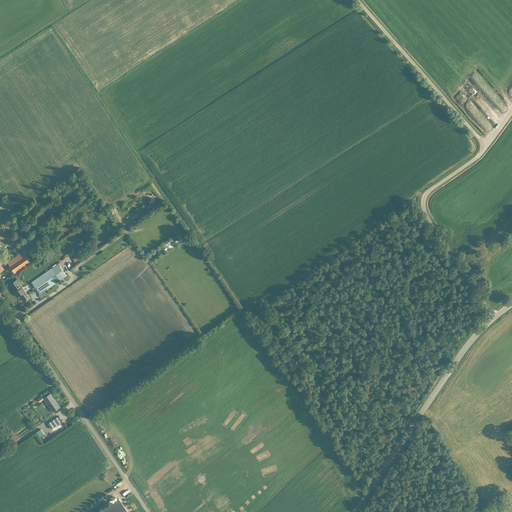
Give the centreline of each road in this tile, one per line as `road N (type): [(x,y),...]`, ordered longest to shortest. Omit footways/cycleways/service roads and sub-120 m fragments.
road 1 (unclassified): [(150,511),(0,292)]
road 2 (tertiary): [(490,317),(353,511)]
road 3 (unclassified): [(490,317),(422,201),(485,144)]
road 4 (unclassified): [(357,0),(485,144)]
